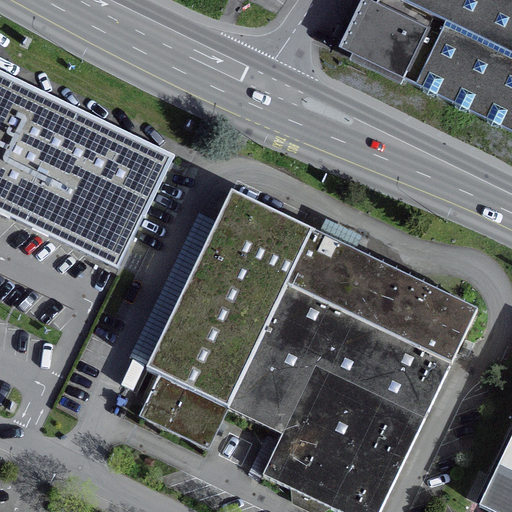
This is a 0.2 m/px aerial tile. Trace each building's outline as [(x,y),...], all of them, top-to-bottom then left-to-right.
[(511,0),(378,0),(376,6),(363,0),(362,0),(338,51),(352,57),(349,62),(401,87),(403,83),(511,134),(511,0)] [(0,209),(120,268),(176,153),(0,67),(0,209)] [(327,511),(329,511),(331,511),(382,511),(457,353),(468,359),(475,344),(465,340),(478,312),(355,254),(363,238),(326,221),(318,236),(231,195),(217,224),(199,215),(130,360),(132,362),(121,386),(137,394),(146,374),(157,379),(228,412),(281,437),(262,478),(290,492),(291,506),(304,511),(327,511)] [(209,452),(228,412),(157,379),(138,418),(209,452)] [(511,511),(511,425),(474,504),(481,507),(479,511),(480,511),(511,511)] [(164,486),(206,507),(212,494),(170,474),(164,486)]
